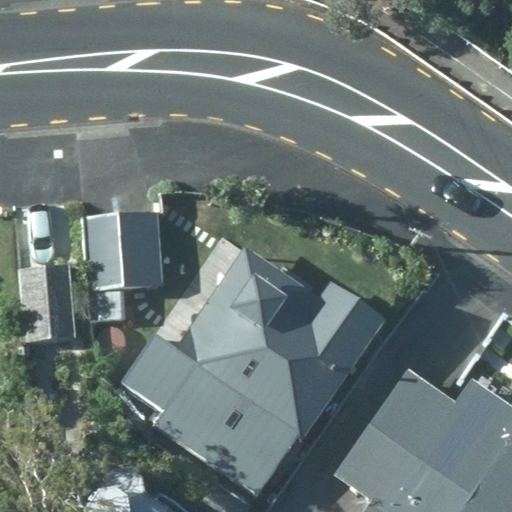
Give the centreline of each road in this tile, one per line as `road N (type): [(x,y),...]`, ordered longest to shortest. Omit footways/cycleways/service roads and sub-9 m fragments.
road 1 (secondary): [(511,247),(334,138),(216,95),(0,103)]
road 2 (secondary): [(0,39),(164,25),(277,38),(378,77),(511,169)]
